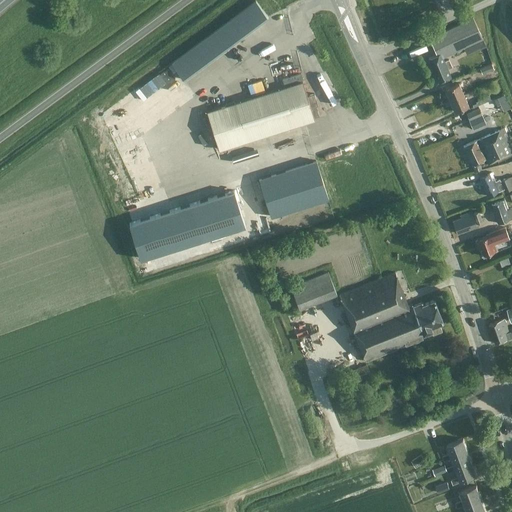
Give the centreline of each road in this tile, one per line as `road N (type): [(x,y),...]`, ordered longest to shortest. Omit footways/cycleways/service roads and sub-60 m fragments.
road 1 (tertiary): [(497,397),(409,155),(338,0)]
road 2 (trunk): [(0,139),(188,0)]
